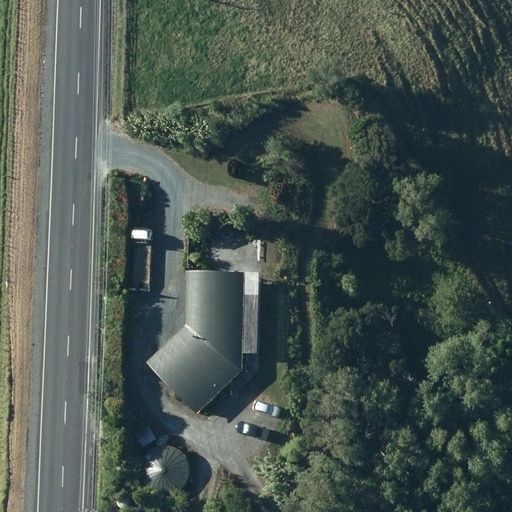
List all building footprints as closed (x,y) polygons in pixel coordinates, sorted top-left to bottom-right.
[(258,217),(258,225),(272,226),(273,217),(258,217)] [(185,327),(146,364),(196,416),(240,373),(241,354),(258,355),(259,279),(242,278),(242,276),(186,275),(185,327)] [(243,412),(268,392),(256,378),(231,398),(243,412)] [(148,427),(134,434),(142,448),(155,440),(148,427)] [(144,494),(148,497),(152,499),(157,500),(162,501),(167,500),(171,499),(176,497),(180,494),(183,491),(186,487),(188,482),(189,478),(189,473),(189,468),(188,463),(186,459),(183,455),(179,452),(175,449),(171,447),(166,446),(162,445),(157,446),(152,447),(148,449),(144,452),(140,455),(138,459),(136,464),(134,468),(134,473),(134,478),(136,483),(138,487),(141,491),(144,494)]
